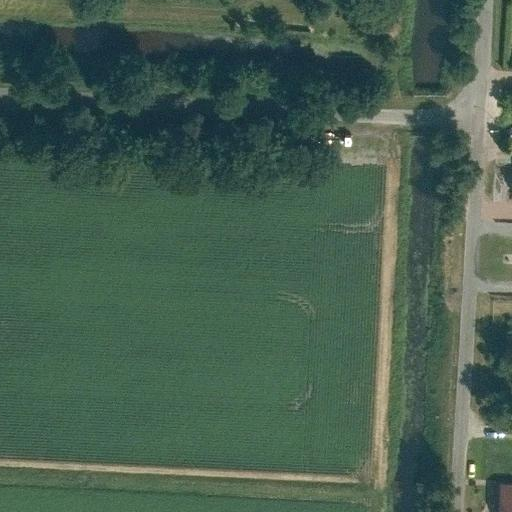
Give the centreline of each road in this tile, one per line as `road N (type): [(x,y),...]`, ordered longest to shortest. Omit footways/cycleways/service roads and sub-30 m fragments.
road 1 (unclassified): [(474,123),(0,100)]
road 2 (unclassified): [(474,123),(444,511)]
road 3 (unclassified): [(480,0),(474,123)]
